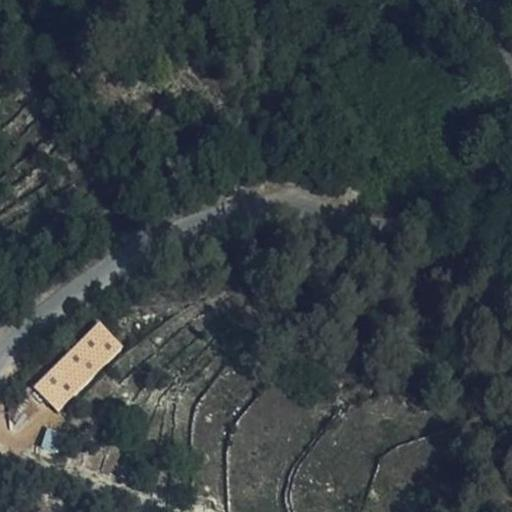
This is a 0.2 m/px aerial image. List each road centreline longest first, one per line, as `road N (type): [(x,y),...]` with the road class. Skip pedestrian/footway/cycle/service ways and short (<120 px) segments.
road 1 (unclassified): [(0,358),(65,302),(197,226),(289,207),(365,218),(434,215)]
road 2 (unclassified): [(511,128),(485,183),(434,215)]
